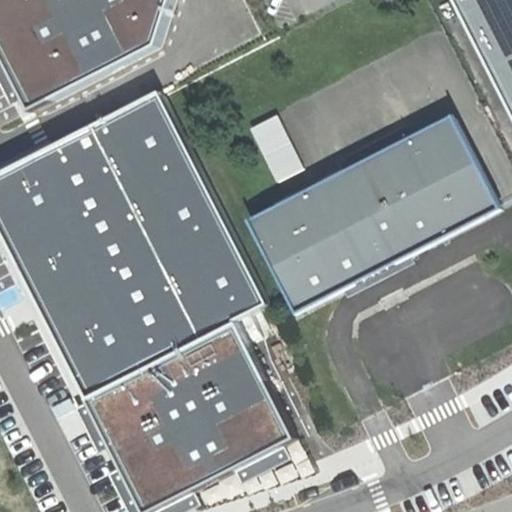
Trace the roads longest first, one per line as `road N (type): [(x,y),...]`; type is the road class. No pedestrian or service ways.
road 1 (unknown): [(65,463),(276,375)]
road 2 (unknown): [(128,0),(112,25),(96,103),(0,162)]
road 3 (unclassified): [(326,511),(408,484),(511,428)]
road 4 (unclassified): [(88,511),(0,333)]
road 5 (unknown): [(511,211),(444,47)]
